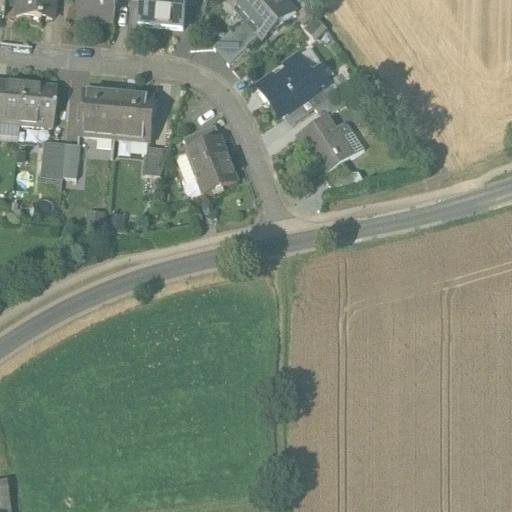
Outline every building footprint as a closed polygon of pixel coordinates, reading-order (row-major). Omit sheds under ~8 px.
[(52,0),(15,0),(14,22),(38,24),(38,22),(50,23),(52,0)] [(114,0),(78,0),(76,23),(112,27),(115,1),(114,0)] [(185,0),(140,0),(140,3),(138,28),(182,32),(185,0)] [(295,16),(280,0),(234,0),(228,6),(229,8),(232,5),(248,23),(260,37),(257,39),(258,41),(268,32),(272,36),(295,16)] [(248,23),(231,37),(244,52),(257,39),(260,37),(248,23)] [(230,37),(213,52),(228,69),(245,53),(244,52),(231,37),(230,37)] [(302,64),(274,84),(272,81),(258,91),(268,105),(271,103),(283,120),(308,103),(322,93),(321,92),(302,64)] [(22,88),(0,85),(0,124),(18,126),(22,88)] [(322,93),(308,103),(315,113),(337,99),(329,87),(321,92),(322,93)] [(54,90),(22,88),(18,126),(50,129),(54,90)] [(117,98),(83,94),(78,137),(96,138),(96,134),(113,136),(117,98)] [(153,101),(117,98),(113,136),(113,141),(131,143),(132,138),(147,140),(146,145),(148,145),(153,101)] [(337,99),(315,113),(322,124),(328,120),(344,109),(337,99)] [(322,124),(297,140),(312,162),(316,160),(327,177),(343,166),(364,152),(353,135),(351,136),(348,132),(346,130),(345,130),(343,130),(341,130),(336,133),(328,120),(322,124)] [(213,130),(184,140),(189,153),(217,142),(213,130)] [(189,153),(187,153),(202,196),(235,185),(219,142),(217,142),(189,153)] [(38,180),(75,182),(77,145),(40,143),(38,180)] [(168,152),(146,152),(143,179),(160,179),(168,152)] [(327,177),(323,179),(330,190),(350,176),(343,166),(327,177)] [(87,230),(103,231),(104,216),(88,215),(87,230)] [(8,511),(5,486),(0,486),(0,511),(8,511)]
